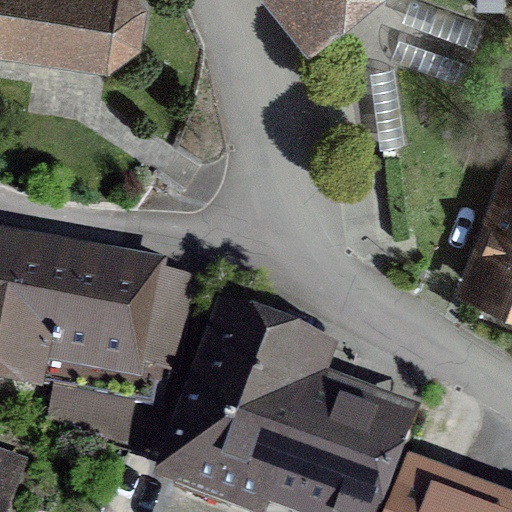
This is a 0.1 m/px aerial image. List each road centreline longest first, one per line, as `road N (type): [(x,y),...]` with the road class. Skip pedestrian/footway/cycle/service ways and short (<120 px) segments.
road 1 (residential): [(0,203),(302,267)]
road 2 (residential): [(211,0),(255,62),(302,267)]
road 3 (residential): [(302,267),(511,394)]
